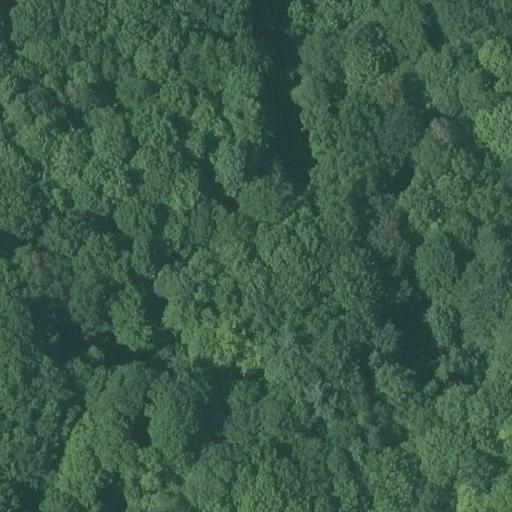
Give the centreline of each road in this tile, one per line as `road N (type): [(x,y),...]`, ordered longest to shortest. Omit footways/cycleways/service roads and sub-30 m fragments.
road 1 (track): [(233,0),(230,60),(177,335),(171,407),(179,511)]
road 2 (track): [(511,5),(389,37),(227,53)]
